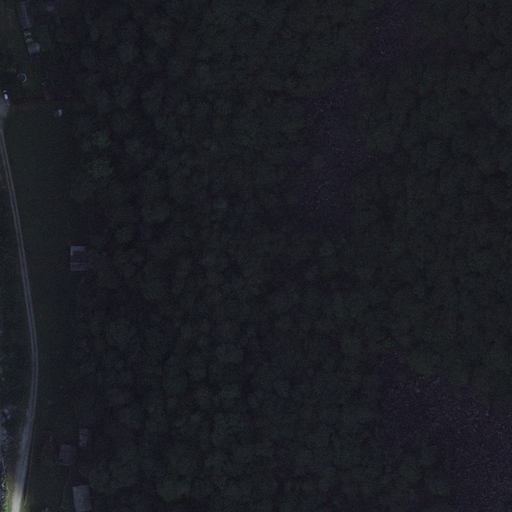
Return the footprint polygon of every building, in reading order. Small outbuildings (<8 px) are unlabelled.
[(54,11),(51,1),(44,2),(47,12),(54,11)] [(87,250),(72,251),(72,270),(88,269),(87,250)] [(80,432),(81,447),(91,447),(91,431),(80,432)] [(75,448),(62,447),(59,465),(73,466),(75,448)] [(86,487),(73,489),(77,511),(79,511),(90,510),(86,487)]
